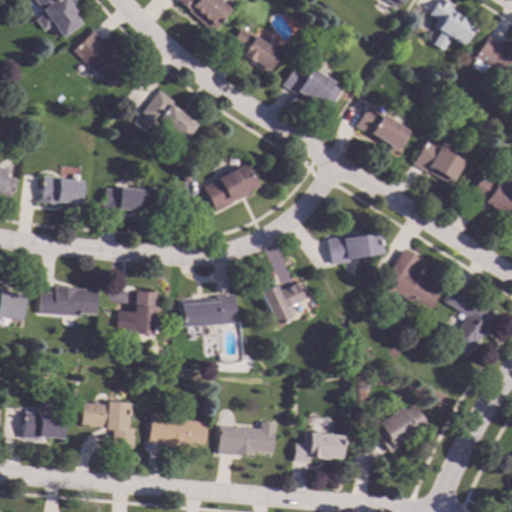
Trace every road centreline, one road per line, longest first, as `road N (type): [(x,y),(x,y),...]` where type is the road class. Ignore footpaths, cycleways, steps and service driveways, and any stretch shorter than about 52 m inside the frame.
road 1 (residential): [(433,511),(0,479),(63,249),(245,251),(295,223),(335,164)]
road 2 (residential): [(115,0),(317,153),(511,276)]
road 3 (residential): [(511,366),(432,511)]
